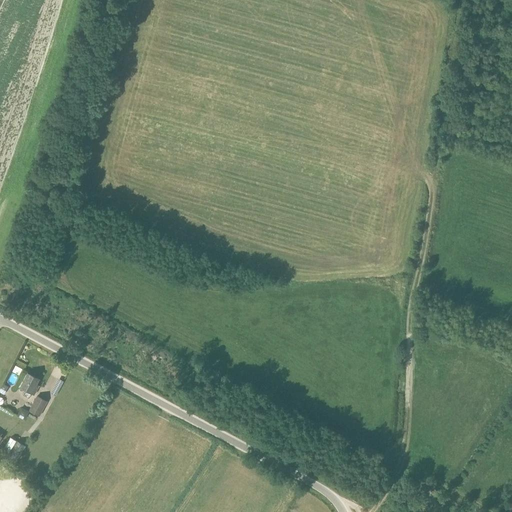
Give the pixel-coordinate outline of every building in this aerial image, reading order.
[(32,393),(39,379),(28,373),(21,387),(32,393)] [(54,381),(50,394),(56,396),(60,383),(54,381)] [(6,395),(9,390),(3,387),(0,392),(6,395)] [(39,415),(46,401),(37,397),(30,411),(39,415)] [(21,409),(18,416),(25,419),(28,412),(21,409)] [(15,464),(25,447),(17,442),(7,459),(15,464)]
